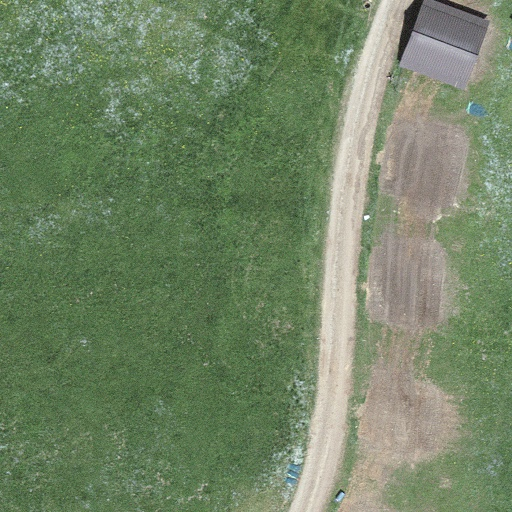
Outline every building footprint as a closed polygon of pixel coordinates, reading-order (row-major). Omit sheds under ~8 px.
[(468,85),(495,17),(452,0),(426,0),(404,60),(468,85)] [(386,143),(380,185),(449,196),(456,153),(386,143)] [(376,250),(375,273),(439,276),(440,253),(376,250)] [(363,317),(434,324),(438,282),(367,275),(363,317)] [(367,370),(354,440),(422,453),(435,382),(367,370)] [(390,511),(333,498),(329,511),(390,511)]
